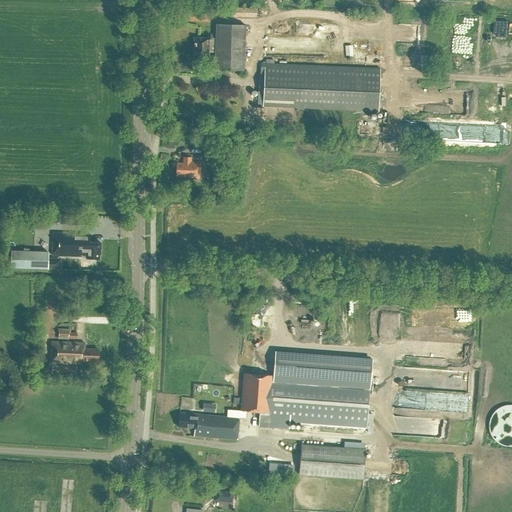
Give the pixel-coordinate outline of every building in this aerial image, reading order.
[(228,17),(256,18),(256,8),(228,8),(228,17)] [(215,39),(194,38),(193,48),(191,48),(191,56),(208,57),(208,52),(214,52),(213,69),(242,70),(244,26),(215,25),(215,39)] [(406,43),(407,27),(396,27),(395,42),(406,43)] [(265,58),(329,60),(330,39),(266,36),(265,58)] [(265,64),(263,95),(263,107),(377,112),(379,69),(265,64)] [(201,141),(201,149),(215,150),(216,142),(201,141)] [(176,163),(176,178),(200,179),(200,162),(191,162),(191,157),(183,157),(183,163),(176,163)] [(100,255),(100,243),(90,242),(90,234),(54,232),(53,255),(86,256),(86,259),(99,259),(99,255),(100,255)] [(12,252),(12,269),(48,270),(49,253),(12,252)] [(57,328),(56,339),(68,339),(76,339),(76,332),(70,332),(70,329),(57,328)] [(97,362),(98,349),(84,349),(84,343),(52,342),(52,363),(82,364),(82,361),(97,362)] [(372,385),(374,362),(275,354),(273,376),(372,385)] [(244,373),(240,411),(240,419),(246,419),(246,411),(260,412),(259,427),(290,430),(290,422),(368,429),(372,385),(273,376),(244,373)] [(453,380),(456,393),(464,391),(461,378),(453,380)] [(227,417),(179,412),(178,427),(194,428),(193,436),(238,440),(240,419),(240,411),(228,410),(227,417)] [(365,449),(301,444),(299,475),(362,479),(365,449)] [(214,501),(232,503),(233,491),(215,490),(214,501)]
